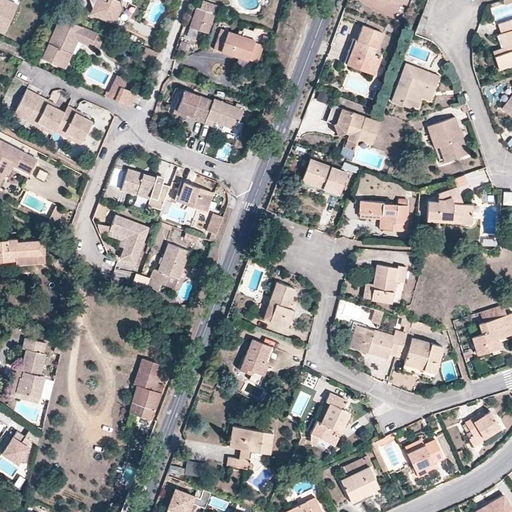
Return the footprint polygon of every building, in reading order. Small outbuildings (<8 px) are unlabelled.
[(17,3),(10,0),(0,0),(0,29),(4,31),(17,3)] [(117,0),(90,0),(93,8),(91,13),(114,24),(121,9),(118,1),(117,0)] [(219,14),(222,6),(203,0),(202,0),(200,8),(215,13),(219,14)] [(208,33),(215,13),(200,8),(197,7),(190,27),(208,33)] [(231,18),(234,11),(225,8),(223,15),(231,18)] [(511,16),(496,22),(500,31),(501,31),(508,49),(492,55),(497,68),(511,63),(511,16)] [(67,51),(73,38),(78,40),(97,50),(103,36),(60,17),(42,58),(65,68),(72,54),(67,51)] [(372,53),(381,31),(361,24),(356,39),(346,64),(366,71),(372,53)] [(256,41),(258,33),(244,28),(243,31),(239,30),(238,35),(256,41)] [(258,62),(264,45),(255,42),(256,41),(238,35),(222,29),(214,49),(239,58),(248,61),(249,60),(258,62)] [(492,55),(508,49),(501,31),(500,31),(496,33),(495,34),(499,46),(491,49),(492,55)] [(346,64),(356,39),(351,37),(342,62),(346,64)] [(72,54),(78,40),(73,38),(67,51),(72,54)] [(29,49),(32,44),(26,41),(23,47),(29,49)] [(186,55),(190,44),(182,41),(178,52),(186,55)] [(152,64),(157,51),(146,46),(140,59),(152,64)] [(373,74),(380,56),(372,53),(366,71),(373,74)] [(245,70),(248,61),(239,58),(236,67),(245,70)] [(411,105),(416,91),(421,92),(425,83),(433,86),(438,74),(403,61),(389,99),(410,107),(411,105)] [(194,82),(197,71),(181,66),(178,77),(194,82)] [(106,95),(132,107),(137,93),(122,87),(126,78),(117,75),(106,95)] [(428,99),(433,86),(425,83),(421,92),(420,96),(428,99)] [(13,113),(27,120),(40,96),(26,88),(13,113)] [(205,122),(213,101),(182,88),(174,109),(187,114),(197,117),(196,120),(204,123),(205,122)] [(325,101),(328,92),(319,88),(315,97),(325,101)] [(420,96),(421,92),(416,91),(411,105),(416,106),(420,96)] [(511,92),(500,108),(511,116),(511,92)] [(49,100),(40,96),(27,120),(36,125),(38,121),(55,130),(64,135),(66,131),(83,140),(93,121),(84,117),(75,112),(77,110),(68,105),(65,112),(56,107),(48,103),(49,100)] [(236,130),(244,110),(243,110),(235,107),(214,98),(213,101),(205,122),(212,126),(214,121),(219,123),(222,124),(236,130)] [(465,110),(462,101),(453,104),(454,108),(460,106),(461,111),(465,110)] [(335,122),(340,107),(331,103),(325,120),(331,122),(332,123),(335,122)] [(370,141),(378,121),(340,107),(335,122),(332,123),(336,134),(343,131),(347,133),(345,138),(354,141),(356,136),(370,141)] [(187,114),(174,109),(173,112),(185,118),(187,114)] [(457,126),(456,123),(453,124),(450,116),(425,124),(428,133),(433,131),(438,145),(443,160),(466,152),(460,136),(457,126)] [(38,121),(36,125),(53,134),(55,130),(38,121)] [(83,140),(66,131),(64,135),(81,144),(83,140)] [(438,145),(433,131),(428,133),(433,146),(438,145)] [(351,148),(354,141),(345,138),(343,145),(351,148)] [(38,159),(0,140),(0,183),(5,174),(10,164),(14,166),(30,174),(38,159)] [(337,192),(345,171),(308,157),(302,171),(318,177),(315,184),(337,192)] [(357,166),(342,160),(340,166),(355,172),(357,166)] [(9,176),(14,166),(10,164),(5,174),(9,176)] [(39,168),(36,175),(44,178),(47,171),(39,168)] [(161,210),(170,186),(162,184),(164,180),(143,173),(142,176),(140,175),(141,173),(128,169),(121,190),(150,198),(147,205),(161,210)] [(465,171),(466,183),(487,181),(486,169),(465,171)] [(315,184),(318,177),(302,171),(300,178),(315,184)] [(462,173),(452,177),(456,186),(466,182),(462,173)] [(207,211),(213,192),(184,181),(180,192),(175,190),(172,199),(207,211)] [(461,202),(455,186),(447,188),(452,201),(461,202)] [(469,217),(471,202),(461,202),(452,201),(447,188),(437,192),(436,200),(426,199),(425,215),(451,217),(450,220),(459,221),(459,216),(469,217)] [(511,202),(511,191),(502,190),(501,202),(511,202)] [(404,230),(406,198),(396,198),(396,202),(381,201),(381,200),(359,199),(358,211),(383,213),(382,228),(404,230)] [(57,224),(63,213),(58,211),(60,208),(56,206),(48,220),(57,224)] [(382,228),(383,213),(358,211),(357,216),(378,217),(377,228),(382,228)] [(216,234),(223,217),(213,213),(207,230),(216,234)] [(135,264),(149,227),(115,214),(110,227),(129,235),(124,248),(120,258),(135,264)] [(97,229),(107,232),(109,224),(99,222),(97,229)] [(124,248),(129,235),(110,227),(108,234),(121,239),(119,245),(124,248)] [(45,258),(43,236),(42,236),(41,230),(33,231),(33,237),(17,238),(16,235),(0,236),(0,263),(19,262),(19,260),(45,258)] [(196,242),(198,235),(191,233),(189,239),(196,242)] [(175,288),(189,251),(168,243),(158,270),(155,269),(153,270),(150,279),(161,283),(175,288)] [(253,265),(255,259),(248,257),(246,262),(253,265)] [(402,281),(404,265),(396,264),(396,266),(375,263),(372,282),(369,297),(390,300),(394,279),(402,281)] [(146,285),(149,276),(135,272),(132,281),(146,285)] [(158,292),(161,283),(150,279),(146,288),(158,292)] [(289,303),(294,288),(275,281),(269,300),(275,303),(269,319),(287,326),(293,309),(291,308),(287,307),(289,303)] [(369,297),(372,282),(363,281),(361,296),(369,297)] [(269,319),(275,303),(269,300),(263,317),(269,319)] [(511,331),(511,313),(511,311),(504,313),(501,303),(478,311),(481,320),(477,322),(480,332),(470,335),(475,353),(499,345),(496,337),(511,331)] [(378,322),(381,310),(373,308),(369,320),(378,322)] [(11,326),(17,316),(9,311),(3,321),(11,326)] [(409,326),(411,319),(405,317),(402,325),(401,329),(407,331),(409,326)] [(429,332),(431,324),(411,319),(409,326),(429,332)] [(352,330),(354,323),(363,326),(364,323),(351,320),(349,329),(352,330)] [(394,354),(401,331),(393,329),(392,334),(363,326),(354,323),(352,330),(347,345),(365,350),(366,348),(369,348),(368,351),(385,356),(387,352),(394,354)] [(433,371),(441,345),(410,336),(411,332),(407,331),(401,329),(401,331),(394,354),(403,357),(402,361),(433,371)] [(61,354),(64,340),(58,337),(54,352),(61,354)] [(40,375),(45,354),(43,353),(46,343),(25,338),(22,348),(26,349),(21,368),(24,369),(22,377),(20,377),(16,391),(40,397),(45,376),(40,375)] [(264,360),(270,345),(251,338),(239,369),(251,374),(253,370),(259,373),(264,360)] [(151,419),(164,385),(157,382),(163,364),(142,357),(133,383),(136,384),(128,411),(151,419)] [(263,375),(268,362),(264,360),(259,373),(263,375)] [(433,371),(402,361),(400,367),(432,377),(433,371)] [(40,397),(16,391),(20,377),(22,377),(24,369),(21,368),(17,367),(9,396),(38,403),(40,397)] [(259,384),(263,375),(259,373),(253,370),(251,374),(249,379),(259,384)] [(342,427),(349,412),(343,409),(347,400),(329,392),(325,400),(329,402),(320,422),(316,420),(310,432),(318,436),(334,444),(339,433),(336,432),(339,426),(342,427)] [(500,427),(489,410),(483,414),(480,416),(478,413),(464,421),(465,423),(470,430),(466,433),(465,433),(468,438),(479,431),(483,437),(500,427)] [(470,430),(465,423),(461,425),(466,433),(470,430)] [(269,452),(272,431),(232,425),(228,446),(239,448),(248,449),(269,452)] [(39,444),(41,435),(31,429),(26,436),(18,431),(15,436),(13,435),(1,453),(17,463),(20,458),(27,460),(30,445),(33,440),(39,444)] [(483,437),(479,431),(468,438),(472,444),(483,437)] [(315,443),(318,436),(310,432),(309,440),(315,443)] [(395,436),(393,432),(384,436),(386,441),(395,436)] [(376,446),(386,441),(384,436),(373,441),(376,446)] [(407,452),(423,444),(420,438),(404,446),(407,452)] [(443,457),(434,439),(423,444),(407,452),(406,452),(415,471),(424,466),(425,470),(434,466),(432,462),(443,457)] [(376,446),(373,441),(369,443),(382,472),(387,469),(376,446)] [(246,459),(248,449),(239,448),(238,458),(246,459)] [(346,475),(368,465),(364,455),(341,466),(346,475)] [(245,467),(246,459),(238,458),(227,456),(226,464),(245,467)] [(204,477),(206,463),(184,460),(183,474),(204,477)] [(378,486),(368,465),(346,475),(340,478),(349,499),(370,490),(378,486)] [(425,470),(424,466),(415,471),(417,476),(426,472),(425,470)] [(204,507),(210,492),(202,489),(199,497),(174,488),(165,511),(174,511),(175,510),(179,511),(187,511),(191,502),(204,507)] [(351,503),(372,494),(370,490),(349,499),(351,503)] [(511,511),(511,510),(502,494),(486,503),(488,507),(478,511),(511,511)] [(251,508),(253,501),(243,497),(241,504),(251,508)] [(321,511),(315,497),(281,511),(321,511)] [(478,511),(488,507),(486,503),(470,511),(478,511)]
